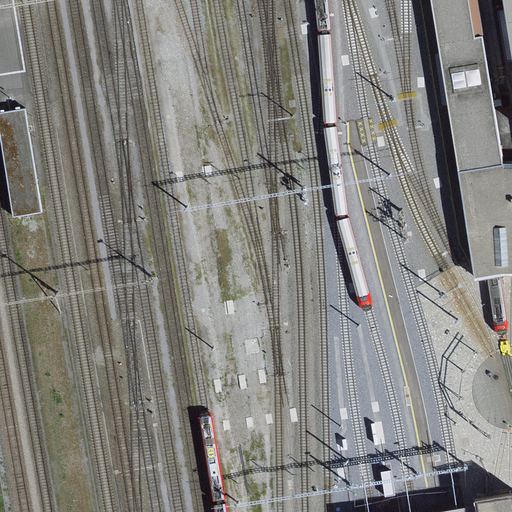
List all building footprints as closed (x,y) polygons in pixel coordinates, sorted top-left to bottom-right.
[(431,0),(461,166),(477,163),(506,159),(486,31),(480,32),(474,0),(431,0)] [(511,0),(502,0),(511,58),(511,0)] [(27,109),(0,112),(0,128),(13,215),(41,211),(27,109)] [(511,159),(506,159),(477,163),(461,166),(477,277),(494,274),(511,272),(511,159)] [(511,511),(511,487),(484,492),(478,455),(460,458),(437,462),(422,464),(430,511),(511,511)]
